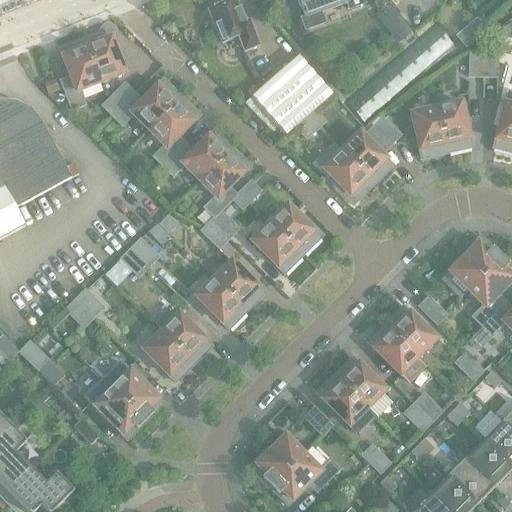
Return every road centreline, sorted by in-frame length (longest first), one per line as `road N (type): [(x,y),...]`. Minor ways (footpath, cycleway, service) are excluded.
road 1 (residential): [(379,263),(118,0)]
road 2 (residential): [(379,263),(232,412),(211,469),(222,511)]
road 3 (residential): [(511,205),(462,201),(437,211),(379,263)]
